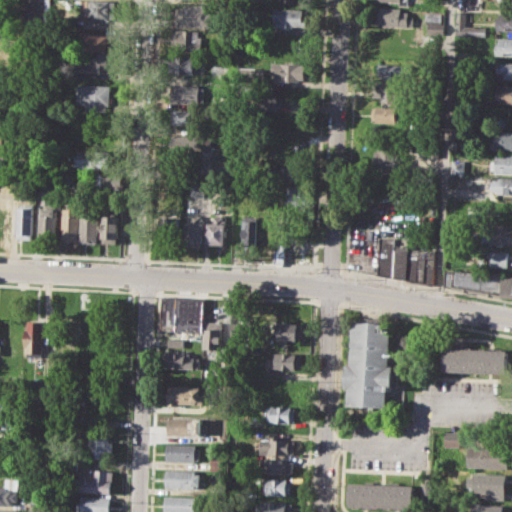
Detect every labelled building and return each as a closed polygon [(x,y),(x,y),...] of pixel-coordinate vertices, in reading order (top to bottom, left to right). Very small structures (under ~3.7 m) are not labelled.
[(27,0),(50,0),(50,24),(27,23),(27,0)] [(89,0),(117,0),(117,17),(89,16),(89,0)] [(185,4),(212,5),(211,27),(177,26),(178,7),(185,8),(185,4)] [(380,6),(401,7),(401,11),(408,11),(408,16),(414,16),(414,25),(379,24),(380,6)] [(273,8),(303,10),(303,17),(307,17),(307,29),(273,27),(273,8)] [(500,10),(511,10),(511,30),(495,30),(496,16),(500,17),(500,10)] [(456,11),(466,11),(465,24),(486,25),(486,36),(455,35),(456,11)] [(425,12),(441,12),(441,20),(425,20),(425,12)] [(0,20),(9,21),(9,38),(0,37),(0,20)] [(428,22),(445,23),(444,35),(427,34),(428,22)] [(178,29),(202,30),(201,51),(177,50),(177,46),(173,46),(174,33),(177,33),(178,29)] [(83,31),(93,31),(93,34),(116,35),(115,52),(82,51),(83,31)] [(274,32),(307,34),(306,53),(280,51),(280,44),(274,44),(274,32)] [(499,37),(511,37),(511,55),(494,54),(495,43),(499,44),(499,37)] [(80,53),(116,55),(115,72),(96,71),(96,69),(80,68),(80,53)] [(172,54),(204,55),(203,65),(197,64),(197,73),(171,73),(172,54)] [(272,62),(306,63),(305,82),(276,80),(276,73),(272,73),(272,62)] [(378,62),(412,63),(411,80),(378,78),(378,62)] [(497,62),(511,62),(511,79),(496,78),(497,62)] [(240,66),(265,66),(264,79),(239,78),(240,66)] [(172,83),(200,84),(200,87),(205,87),(205,100),(199,99),(199,103),(172,102),(172,83)] [(497,83),(511,83),(511,102),(496,101),(497,83)] [(78,85),(112,86),(111,106),(77,105),(78,85)] [(373,85),(409,87),(408,104),(382,102),(382,99),(373,98),(373,85)] [(257,94),(278,95),(277,111),(257,110),(257,94)] [(373,105),(404,107),(403,124),(372,122),(373,105)] [(173,109),(201,110),(200,129),(172,128),(173,109)] [(275,116),(297,117),(297,129),(274,129),(275,116)] [(495,130),(511,131),(511,149),(490,149),(490,135),(495,135),(495,130)] [(172,135),(212,136),(211,156),(171,155),(172,135)] [(375,145),(403,146),(402,173),(373,172),(375,145)] [(75,149),(111,151),(110,169),(74,167),(75,149)] [(0,150),(8,151),(7,163),(0,162),(0,150)] [(495,153),(511,153),(511,173),(494,173),(495,153)] [(451,159),(469,160),(468,176),(450,176),(451,159)] [(278,165),(310,166),(309,182),(277,181),(278,165)] [(62,173),(75,173),(75,189),(61,188),(62,173)] [(97,174),(123,176),(122,194),(96,192),(97,174)] [(494,177),(511,177),(511,194),(493,194),(494,177)] [(285,183),(303,184),(303,204),(285,204),(285,183)] [(192,184),(206,184),(205,196),(191,196),(192,184)] [(0,202),(11,203),(10,238),(0,238),(0,202)] [(17,204),(34,205),(33,239),(16,239),(17,204)] [(41,207),(58,208),(57,242),(40,241),(41,207)] [(63,208),(80,209),(79,241),(62,241),(63,208)] [(82,209),(81,242),(98,242),(99,210),(82,209)] [(103,211),(119,212),(118,242),(102,242),(103,211)] [(243,214),(258,215),(257,245),(242,244),(243,214)] [(192,215),(204,215),(204,246),(186,246),(187,221),(192,221),(192,215)] [(165,216),(182,217),(181,244),(164,243),(165,216)] [(214,216),(227,216),(226,244),(207,244),(208,222),(214,222),(214,216)] [(261,217),(276,217),(275,247),(260,246),(261,217)] [(490,225),(511,225),(511,243),(489,243),(490,225)] [(379,236),(395,237),(395,245),(394,276),(379,274),(379,236)] [(395,245),(408,246),(408,248),(408,279),(394,276),(395,245)] [(408,248),(435,249),(434,285),(408,279),(408,248)] [(274,249),(284,250),(284,264),(274,263),(274,249)] [(491,251),(508,251),(508,267),(490,266),(491,251)] [(445,270),(505,272),(505,276),(511,276),(511,297),(502,297),(444,286),(445,270)] [(163,296),(204,298),(203,332),(162,330),(163,296)] [(26,320),(44,321),(43,357),(26,356),(26,347),(23,346),(23,328),(26,328),(26,320)] [(206,321),(204,348),(222,349),(223,322),(206,321)] [(279,322),(303,324),(302,340),(278,338),(279,322)] [(353,324),(391,325),(389,364),(395,364),(394,390),(388,389),(388,406),(349,405),(350,387),(346,387),(347,365),(352,365),(353,324)] [(169,337),(185,338),(185,346),(169,346),(169,337)] [(445,348),(508,350),(508,373),(444,371),(445,348)] [(169,352),(191,352),(191,358),(201,359),(200,369),(168,367),(169,352)] [(273,352),(300,353),(300,369),(268,368),(268,357),(273,358),(273,352)] [(170,384),(201,385),(201,392),(205,393),(205,404),(180,402),(180,406),(169,406),(170,384)] [(267,405),(296,406),(295,423),(266,422),(267,405)] [(169,416),(204,417),(203,435),(168,434),(169,416)] [(444,431),(461,432),(460,447),(444,446),(444,431)] [(90,435),(109,435),(109,441),(113,441),(113,452),(108,452),(108,458),(90,458),(90,435)] [(260,440),(269,440),(269,436),(277,436),(277,441),(293,440),(293,453),(260,454),(260,440)] [(167,443),(197,443),(197,448),(201,448),(200,460),(166,459),(167,443)] [(469,446),(509,448),(508,468),(468,466),(469,446)] [(262,457),(294,458),(294,474),(261,473),(262,457)] [(97,469),(114,469),(113,492),(77,491),(77,474),(97,475),(97,469)] [(166,469),(196,470),(196,474),(202,474),(202,485),(196,484),(196,488),(165,486),(166,469)] [(467,476),(473,477),(473,472),(505,473),(504,500),(476,499),(477,495),(470,494),(471,486),(467,486),(467,476)] [(265,478),(292,479),(291,495),(264,494),(265,478)] [(351,483),(414,485),(413,508),(350,506),(351,483)] [(0,486),(11,487),(11,492),(17,492),(16,500),(11,500),(11,504),(0,503),(0,486)] [(76,511),(76,498),(81,498),(81,495),(110,496),(110,511),(76,511)] [(165,511),(165,496),(197,497),(196,511),(165,511)] [(29,511),(29,499),(42,499),(42,511),(29,511)] [(256,511),(256,504),(262,504),(263,500),(292,501),(292,511),(256,511)] [(437,511),(437,502),(450,502),(449,511),(437,511)] [(502,511),(503,504),(473,503),(472,511),(502,511)]
